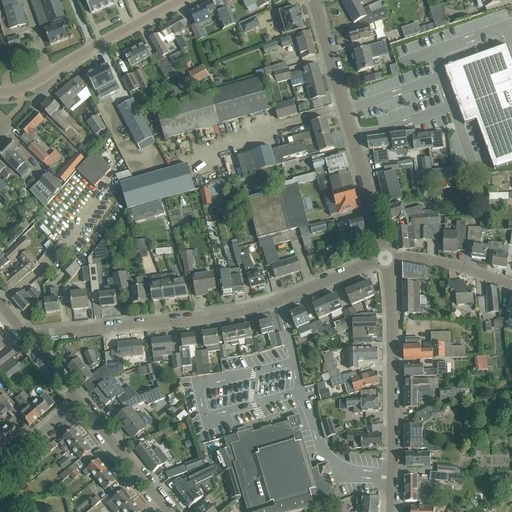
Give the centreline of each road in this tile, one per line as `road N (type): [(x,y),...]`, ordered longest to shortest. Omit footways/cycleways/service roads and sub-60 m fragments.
road 1 (residential): [(29,341),(227,312),(385,257)]
road 2 (unclassified): [(385,257),(313,0)]
road 3 (unclassified): [(391,511),(392,298),(385,257)]
road 4 (unclassified): [(0,92),(35,82),(182,0)]
road 5 (unknown): [(344,109),(198,158)]
road 6 (residential): [(168,511),(77,400)]
road 7 (residential): [(385,257),(419,257),(511,283)]
